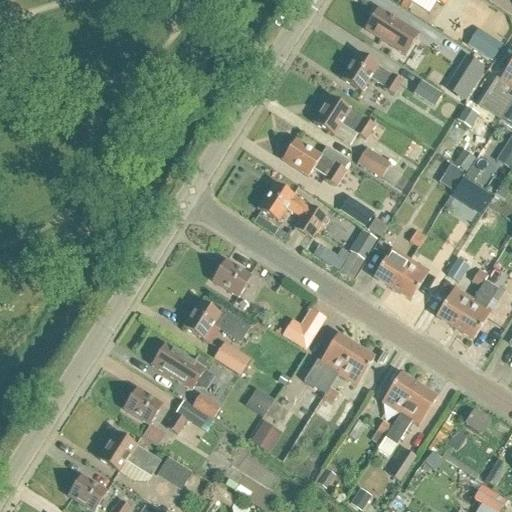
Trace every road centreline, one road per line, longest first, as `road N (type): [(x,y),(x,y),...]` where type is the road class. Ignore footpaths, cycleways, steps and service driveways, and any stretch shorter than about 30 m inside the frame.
road 1 (residential): [(511,408),(186,196)]
road 2 (unclassified): [(0,486),(186,196)]
road 3 (unclassified): [(186,196),(311,0)]
